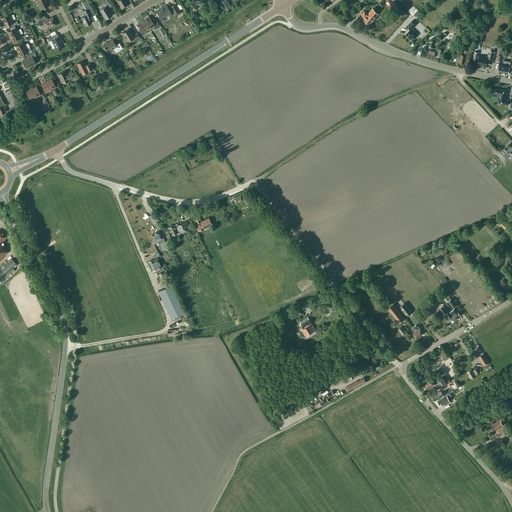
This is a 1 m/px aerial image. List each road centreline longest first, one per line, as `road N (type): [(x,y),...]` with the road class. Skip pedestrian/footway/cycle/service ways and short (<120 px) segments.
road 1 (tertiary): [(47,511),(65,328),(1,193)]
road 2 (secondary): [(54,150),(282,6)]
road 3 (unclassified): [(511,81),(399,54),(338,25),(303,27),(282,6)]
road 4 (track): [(244,187),(344,120),(458,70)]
road 5 (track): [(390,356),(259,189),(244,187)]
road 6 (unclassified): [(511,502),(402,366)]
road 7 (track): [(65,346),(163,332),(168,320),(146,267)]
road 8 (track): [(114,184),(185,202),(244,187)]
road 9 (unclassified): [(402,366),(511,299)]
